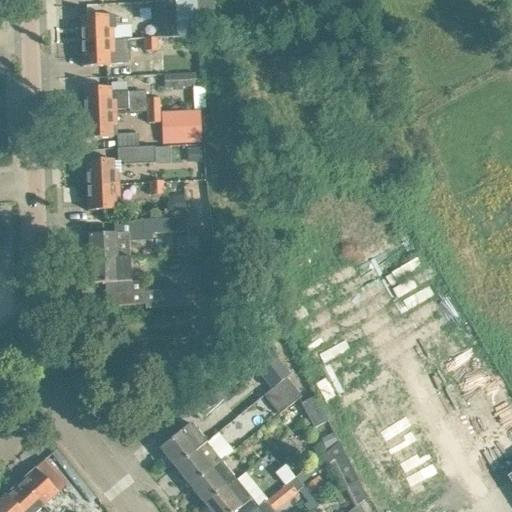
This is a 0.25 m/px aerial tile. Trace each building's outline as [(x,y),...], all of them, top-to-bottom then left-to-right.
[(174,0),(174,1),(158,2),(158,14),(175,13),(176,38),(197,37),(195,0),(174,0)] [(114,16),(100,17),(80,17),(81,42),(112,41),(111,29),(115,29),(114,16)] [(157,40),(144,40),(144,52),(157,52),(157,40)] [(129,64),(128,41),(112,41),(81,42),(82,68),(109,67),(109,65),(129,64)] [(193,87),(194,109),(205,109),(204,85),(196,86),(196,73),(164,75),(165,88),(193,87)] [(263,74),(240,81),(260,151),(283,144),(263,74)] [(127,90),(125,90),(109,91),(109,88),(82,90),(84,115),(116,113),(116,111),(128,110),(127,90)] [(159,111),(159,99),(146,100),(147,111),(159,111)] [(160,122),(159,111),(147,111),(148,123),(160,122)] [(117,125),(116,113),(84,115),(85,140),(113,138),(112,125),(117,125)] [(184,114),(159,115),(160,122),(161,146),(186,145),(201,144),(199,113),(184,114)] [(116,136),(117,149),(138,148),(137,135),(116,136)] [(154,147),(149,147),(138,148),(117,149),(118,162),(124,161),(124,165),(155,163),(154,147)] [(187,149),(188,163),(202,162),(201,148),(187,149)] [(113,161),(105,161),(85,162),(86,187),(119,185),(118,172),(113,173),(113,161)] [(164,195),(163,183),(150,184),(151,196),(164,195)] [(119,196),(119,185),(86,187),(87,212),(115,211),(115,210),(119,210),(118,196),(119,196)] [(186,218),(141,220),(142,234),(152,234),(186,232),(186,237),(187,257),(195,257),(199,257),(198,238),(197,232),(195,232),(194,219),(186,219),(186,218)] [(130,234),(88,236),(89,260),(131,258),(130,242),(130,234)] [(131,258),(89,260),(90,284),(101,284),(101,285),(105,285),(106,307),(145,304),(145,309),(189,306),(188,289),(145,291),(145,282),(132,282),(131,258)] [(250,359),(273,388),(286,378),(289,376),(265,346),(250,359)] [(273,388),(263,396),(278,415),(301,398),(286,378),(273,388)] [(327,421),(315,397),(301,404),(313,429),(327,421)] [(174,468),(206,443),(190,424),(159,449),(174,468)] [(189,486),(221,462),(206,443),(174,468),(189,486)] [(366,499),(338,444),(326,454),(295,478),(301,485),(316,472),(317,473),(333,460),(346,486),(356,507),(359,505),(366,499)] [(204,505),(235,481),(221,462),(189,486),(204,505)] [(48,463),(38,472),(35,469),(20,482),(44,508),(67,484),(48,463)] [(295,478),(286,469),(284,466),(275,473),(284,486),(286,484),(287,485),(295,478)] [(303,488),(301,485),(295,478),(287,485),(294,494),(303,488)] [(253,511),(258,508),(251,499),(235,481),(204,505),(209,511),(253,511)] [(39,511),(44,508),(20,482),(6,495),(21,511),(39,511)] [(21,511),(6,495),(0,500),(0,511),(21,511)] [(274,511),(266,502),(258,508),(253,511),(274,511)]
